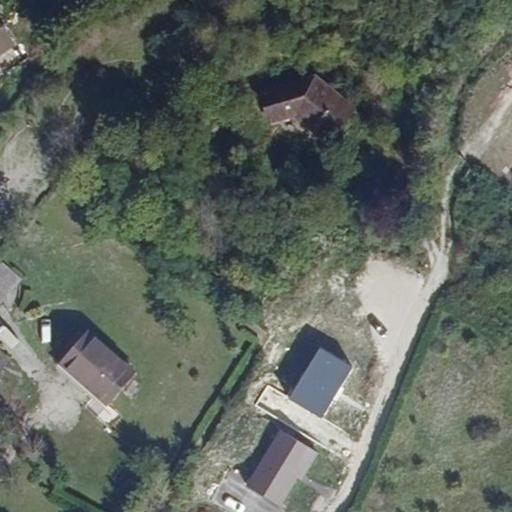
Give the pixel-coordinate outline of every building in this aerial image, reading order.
[(0,47),(12,39),(0,23),(0,47)] [(0,57),(17,45),(12,39),(0,47),(0,57)] [(352,110),(316,81),(269,92),(274,116),(293,111),(328,139),(352,110)] [(0,304),(23,279),(3,262),(0,264),(0,304)] [(108,400),(134,371),(90,332),(64,361),(108,400)] [(471,400),(479,386),(463,377),(456,391),(471,400)] [(126,489),(136,471),(122,463),(112,481),(126,489)]
